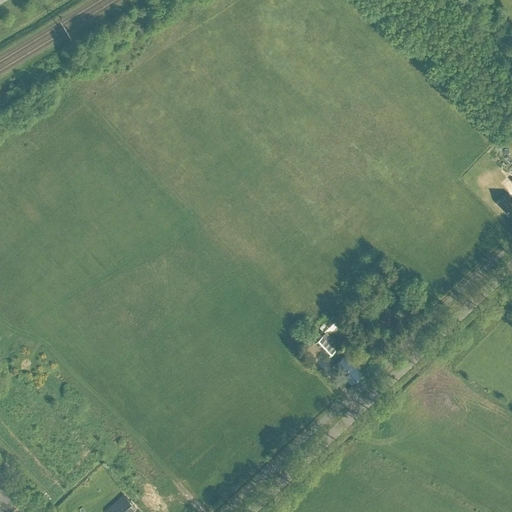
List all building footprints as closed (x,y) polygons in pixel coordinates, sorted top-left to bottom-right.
[(498,176),(511,190),(511,175),(511,176),(504,169),(498,176)] [(500,189),(494,183),(490,187),(496,193),(498,192),(499,193),(500,192),(499,190),(500,189)] [(335,325),(339,321),(338,320),(339,319),(336,316),(327,325),(330,328),(330,327),(331,328),(332,327),(332,326),(334,324),(335,325)] [(366,334),(370,338),(376,333),(372,329),(366,334)] [(320,348),(328,356),(339,346),(326,332),(315,342),(320,348)] [(371,340),(375,343),(380,338),(376,335),(371,340)] [(334,363),(352,382),(363,372),(345,353),(334,363)] [(106,509),(108,511),(132,511),(137,507),(124,493),(106,509)]
